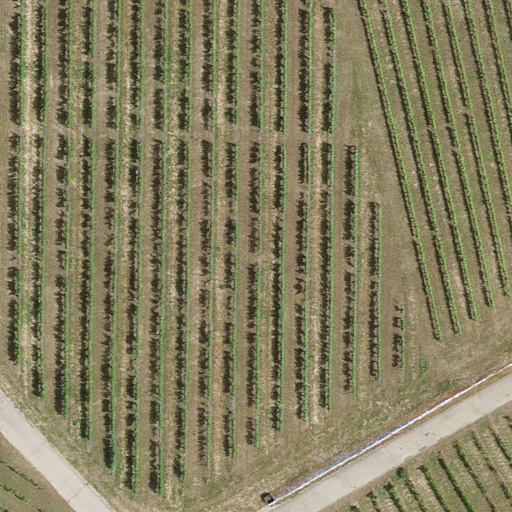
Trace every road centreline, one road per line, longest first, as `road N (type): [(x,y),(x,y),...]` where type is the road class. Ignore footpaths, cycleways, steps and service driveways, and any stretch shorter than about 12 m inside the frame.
road 1 (track): [(293,511),(354,468),(511,384)]
road 2 (track): [(107,511),(0,397)]
